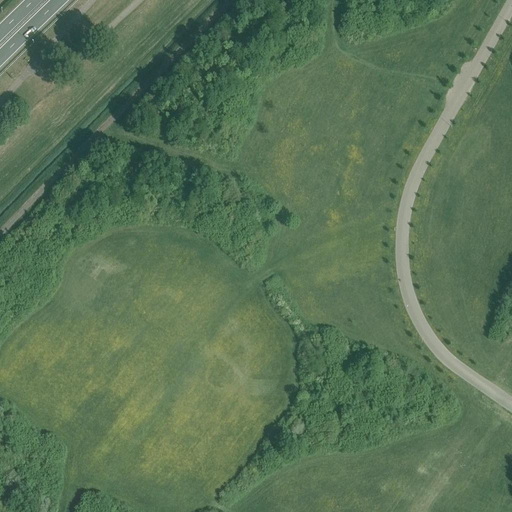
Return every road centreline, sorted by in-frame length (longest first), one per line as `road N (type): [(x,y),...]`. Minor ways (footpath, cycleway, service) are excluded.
road 1 (unclassified): [(511,0),(409,187),(403,245),(413,303),(433,341),(511,403)]
road 2 (track): [(0,235),(232,0)]
